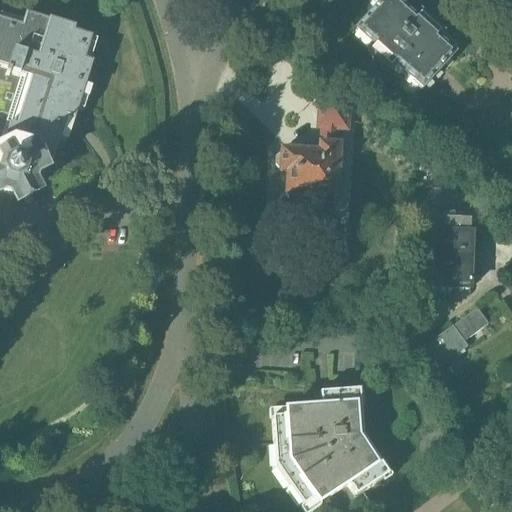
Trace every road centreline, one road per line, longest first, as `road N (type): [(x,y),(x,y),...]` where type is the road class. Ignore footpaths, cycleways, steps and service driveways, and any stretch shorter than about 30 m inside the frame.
road 1 (unknown): [(177,331),(286,340),(406,332),(475,296),(484,248)]
road 2 (residential): [(46,505),(106,465),(135,432),(177,331)]
road 3 (residential): [(0,262),(67,227),(183,223)]
road 4 (residential): [(212,511),(177,331)]
road 5 (residential): [(183,223),(198,83)]
